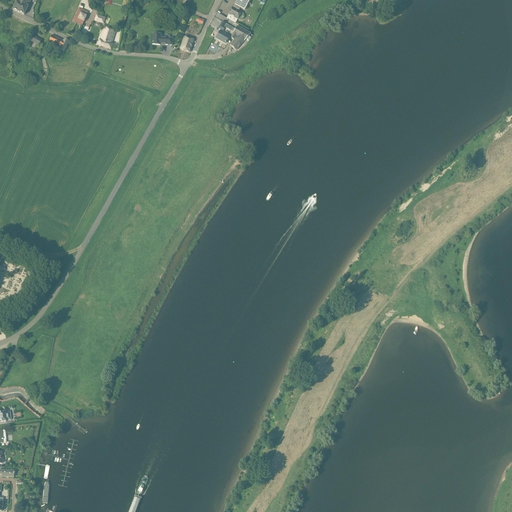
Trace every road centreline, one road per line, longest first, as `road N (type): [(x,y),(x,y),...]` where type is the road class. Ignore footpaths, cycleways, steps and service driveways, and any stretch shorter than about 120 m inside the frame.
road 1 (tertiary): [(0,344),(41,314),(186,66)]
road 2 (track): [(198,63),(67,299),(35,331),(23,330)]
road 3 (unclassified): [(186,66),(80,44),(0,5)]
